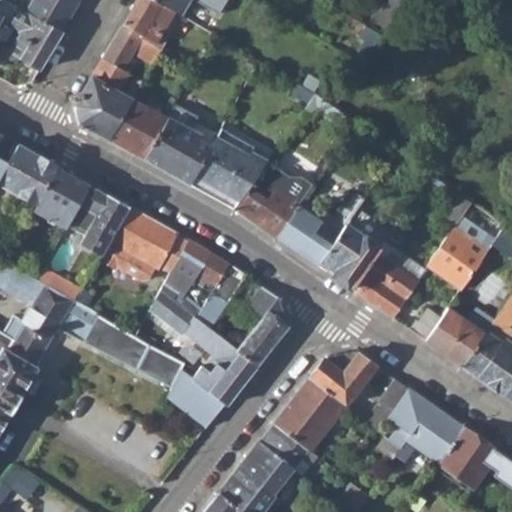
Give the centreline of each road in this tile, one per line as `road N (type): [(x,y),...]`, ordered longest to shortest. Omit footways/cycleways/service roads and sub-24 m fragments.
road 1 (residential): [(33,120),(228,227),(332,301)]
road 2 (residential): [(170,511),(332,301)]
road 3 (residential): [(332,301),(511,430)]
road 4 (residential): [(33,120),(107,0)]
